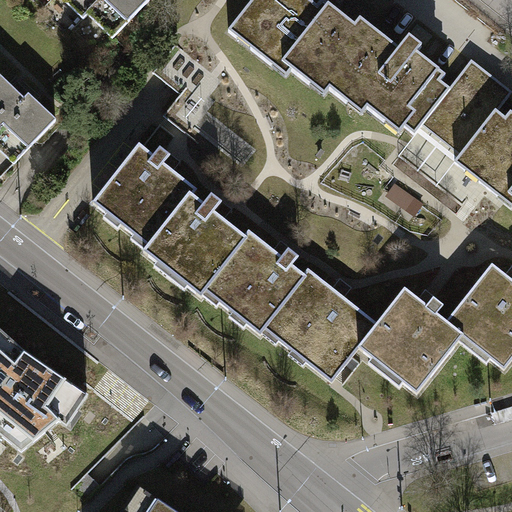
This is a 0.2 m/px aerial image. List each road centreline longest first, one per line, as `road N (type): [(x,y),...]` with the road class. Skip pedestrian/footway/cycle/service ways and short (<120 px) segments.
road 1 (tertiary): [(0,247),(190,392),(307,496)]
road 2 (residential): [(511,426),(330,480),(307,496)]
